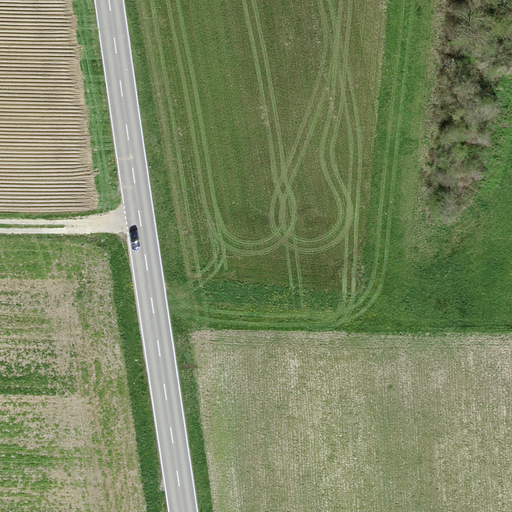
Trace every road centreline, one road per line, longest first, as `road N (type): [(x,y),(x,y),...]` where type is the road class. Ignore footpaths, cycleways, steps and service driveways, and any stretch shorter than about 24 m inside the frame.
road 1 (primary): [(182,511),(108,0)]
road 2 (track): [(0,225),(140,222)]
